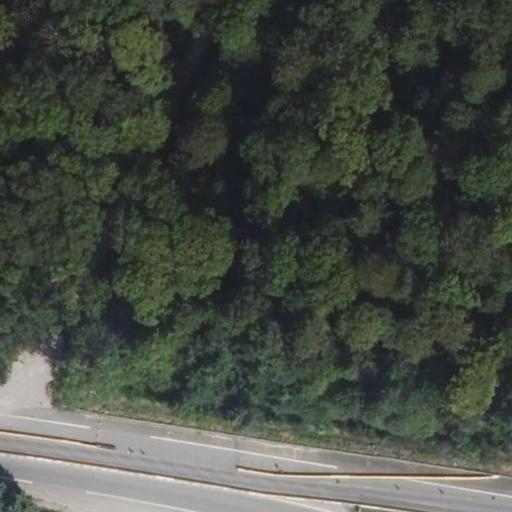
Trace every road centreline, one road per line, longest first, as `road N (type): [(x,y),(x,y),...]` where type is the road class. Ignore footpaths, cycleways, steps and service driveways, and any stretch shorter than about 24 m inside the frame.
road 1 (trunk): [(511,507),(0,427)]
road 2 (track): [(221,0),(33,399)]
road 3 (trunk): [(0,467),(250,511)]
